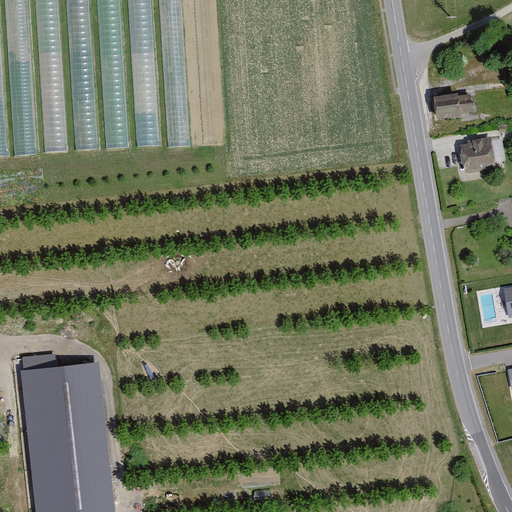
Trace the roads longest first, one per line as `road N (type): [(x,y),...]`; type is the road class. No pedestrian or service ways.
road 1 (secondary): [(392,0),(455,366)]
road 2 (secondary): [(455,366),(508,511)]
road 3 (track): [(511,3),(402,55)]
